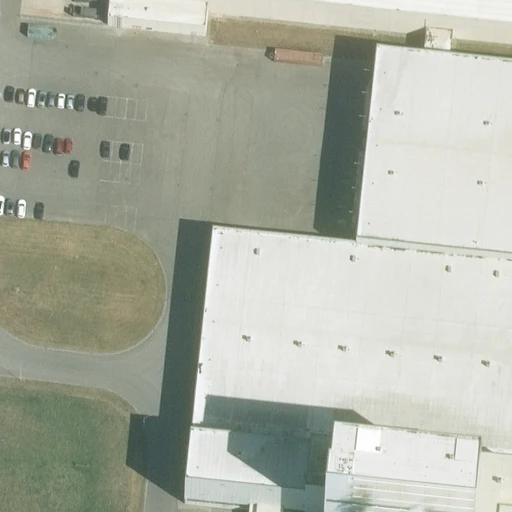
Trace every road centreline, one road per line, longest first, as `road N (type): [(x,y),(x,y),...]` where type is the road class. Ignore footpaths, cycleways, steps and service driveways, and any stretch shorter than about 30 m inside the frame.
road 1 (unknown): [(0,45),(166,74),(184,91),(198,129),(193,208)]
road 2 (unknown): [(0,184),(193,208)]
road 3 (unknown): [(193,208),(185,315),(159,377)]
